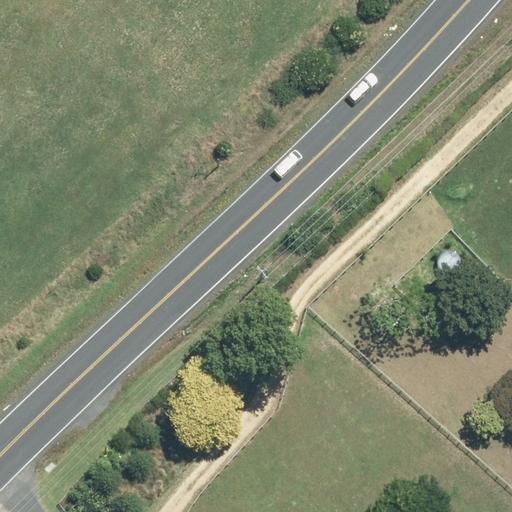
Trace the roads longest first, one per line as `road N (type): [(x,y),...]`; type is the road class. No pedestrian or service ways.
road 1 (secondary): [(467,0),(336,137),(0,456)]
road 2 (track): [(511,93),(386,220),(294,295),(257,342),(235,405),(200,462),(159,511)]
